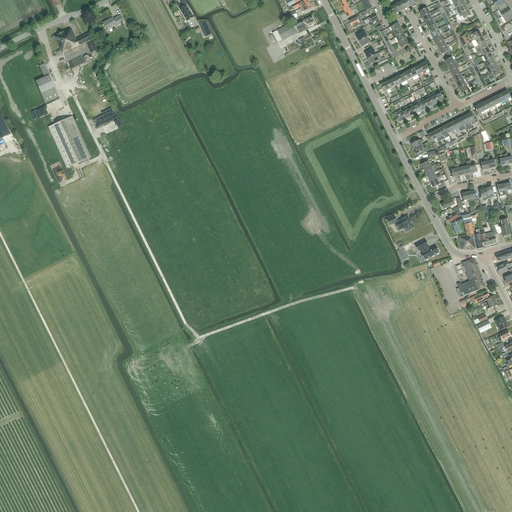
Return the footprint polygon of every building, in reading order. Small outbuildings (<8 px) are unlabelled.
[(296,3),(292,5),(294,10),(299,7),(300,9),(302,7),(310,4),(308,0),(306,0),(300,3),(300,1),(296,3)] [(405,10),(410,7),(406,0),(404,0),(401,2),(405,10)] [(461,0),(456,3),(453,4),(456,10),(458,8),(465,5),(463,0),(461,0)] [(503,0),(501,0),(494,5),(498,11),(507,5),(503,0)] [(346,2),(341,5),(344,11),(349,9),(349,8),(346,2)] [(395,5),(399,12),(405,10),(401,2),(395,5)] [(302,7),(300,9),(302,12),(304,11),(305,11),(312,8),(310,4),(302,7)] [(186,5),(180,9),(187,21),(193,18),(186,5)] [(394,15),(399,12),(395,5),(390,7),(394,15)] [(468,10),(465,5),(458,8),(456,10),(459,15),(468,10)] [(507,5),(498,11),(502,17),(511,11),(507,5)] [(349,9),(344,11),(347,18),(353,15),(351,12),(354,11),(353,10),(356,8),(355,6),(351,8),(351,7),(349,8),(349,9)] [(427,8),(419,12),(422,17),(430,14),(428,11),(427,8)] [(471,15),(468,10),(459,15),(461,19),(463,18),(464,19),(471,15)] [(511,12),(511,11),(502,17),(506,23),(511,18),(511,12)] [(294,12),(288,15),(291,20),(297,17),(294,12)] [(434,15),(433,12),(430,14),(422,17),(425,23),(432,19),(431,17),(434,15)] [(117,27),(124,23),(120,15),(113,19),(113,18),(103,23),(107,31),(108,30),(116,25),(117,27)] [(294,25),(298,32),(299,34),(307,29),(305,25),(314,21),(311,16),(294,25)] [(359,17),(349,22),(350,23),(350,24),(351,26),(351,27),(352,26),(352,27),(353,27),(354,29),(363,24),(362,22),(359,17)] [(425,23),(428,28),(435,24),(432,19),(425,23)] [(211,34),(206,22),(199,22),(204,34),(208,32),(209,35),(211,34)] [(277,43),(294,34),(298,32),(294,25),(293,22),(289,25),(272,33),(277,43)] [(392,30),(390,31),(391,34),(393,33),(401,29),(398,23),(391,27),(392,30)] [(438,23),(435,24),(428,28),(430,34),(438,30),(437,27),(440,26),(438,23)] [(362,32),(356,35),(359,41),(367,37),(369,35),(366,30),(370,29),(368,26),(361,29),(362,32)] [(440,28),(438,30),(430,34),(433,39),(441,35),(443,34),(440,28)] [(391,34),(394,39),(396,38),(404,34),(401,29),(392,33),(391,34)] [(67,31),(55,37),(66,62),(67,62),(82,54),(83,57),(91,53),(97,50),(89,34),(77,40),(72,30),(68,32),(67,31)] [(468,34),(472,42),(475,41),(482,37),(479,32),(477,33),(475,30),(468,34)] [(404,34),(396,38),(399,43),(406,40),(404,34)] [(433,39),(436,44),(443,40),(441,35),(433,39)] [(367,37),(359,41),(362,47),(368,44),(369,47),(377,43),(376,40),(372,42),(370,39),(368,40),(367,37)] [(478,46),(485,42),(482,37),(475,41),(478,46)] [(406,40),(399,43),(402,49),(409,45),(406,40)] [(436,44),(439,50),(446,46),(443,40),(436,44)] [(380,42),(377,43),(369,47),(371,50),(364,53),(367,59),(376,55),(373,49),(381,44),(380,42)] [(478,46),(475,47),(477,53),(478,53),(480,51),(487,48),(485,42),(478,46)] [(439,50),(441,55),(445,53),(447,57),(452,54),(449,47),(451,47),(449,44),(446,46),(439,50)] [(480,51),(478,53),(479,55),(481,53),(483,57),(490,53),(487,48),(480,51)] [(379,53),(376,55),(367,59),(370,65),(377,62),(378,64),(386,61),(384,58),(381,59),(379,53)] [(483,57),(486,62),(493,58),(490,53),(483,57)] [(445,61),(447,67),(454,63),(457,62),(456,59),(453,61),(452,58),(454,57),(452,54),(447,57),(448,59),(445,61)] [(493,58),(486,62),(484,63),(486,68),(496,64),(493,58)] [(447,67),(450,72),(457,69),(460,67),(457,62),(454,63),(447,67)] [(420,66),(423,72),(424,74),(426,73),(426,71),(429,70),(425,63),(420,66)] [(49,76),(44,64),(39,66),(30,70),(35,82),(49,76)] [(496,64),(486,68),(489,73),(491,72),(491,73),(498,69),(496,64)] [(423,72),(420,66),(414,68),(418,75),(419,77),(421,76),(420,74),(423,72)] [(414,68),(409,71),(412,78),(418,75),(414,68)] [(450,72),(453,78),(460,74),(457,69),(450,72)] [(492,75),(494,78),(501,74),(498,69),(491,73),(491,72),(489,73),(490,76),(492,75)] [(409,71),(403,74),(407,81),(412,78),(409,71)] [(401,84),(407,81),(403,74),(397,77),(401,84)] [(460,74),(453,78),(456,83),(463,80),(465,79),(464,76),(462,78),(460,74)] [(58,97),(49,76),(35,82),(45,103),(58,97)] [(395,87),(398,85),(401,84),(397,77),(392,80),(395,87)] [(386,83),(390,90),(395,87),(392,80),(386,83)] [(463,80),(456,83),(459,89),(466,85),(463,80)] [(386,83),(381,86),(386,95),(388,94),(386,91),(390,90),(386,83)] [(466,85),(459,89),(462,94),(469,91),(466,85)] [(435,96),(439,103),(445,100),(440,91),(434,94),(435,96)] [(507,91),(502,94),(505,101),(511,98),(507,91)] [(434,94),(429,96),(430,99),(433,106),(439,103),(435,96),(434,94)] [(496,97),(500,104),(505,101),(502,94),(496,97)] [(495,106),(500,104),(496,97),(491,99),(495,106)] [(422,103),(419,104),(422,111),(428,109),(424,102),(423,99),(421,100),(422,103)] [(430,99),(424,102),(428,109),(433,106),(430,99)] [(489,109),(495,106),(491,99),(486,102),(489,109)] [(416,106),(413,107),(417,114),(422,111),(419,104),(417,102),(415,103),(416,106)] [(484,112),(489,109),(486,102),(480,105),(484,112)] [(32,118),(57,109),(56,106),(55,106),(54,103),(29,111),(32,118)] [(406,107),(411,117),(417,114),(413,107),(412,105),(406,107)] [(481,113),(484,112),(480,105),(475,108),(476,111),(474,112),(477,119),(482,116),(481,113)] [(405,111),(402,113),(406,120),(411,117),(406,107),(404,109),(405,111)] [(401,110),(395,113),(398,119),(397,119),(397,120),(398,122),(399,123),(400,122),(400,123),(406,120),(402,113),(401,110)] [(471,113),(466,116),(469,123),(470,125),(473,124),(472,122),(475,120),(471,113)] [(0,139),(10,134),(0,114),(0,139)] [(460,119),(464,126),(465,128),(470,125),(469,123),(466,116),(460,119)] [(73,121),(74,121),(72,117),(49,127),(68,168),(90,159),(73,121)] [(123,119),(100,127),(100,128),(95,130),(97,135),(126,125),(123,119)] [(455,122),(459,129),(464,126),(460,119),(455,122)] [(455,122),(450,124),(453,131),(454,134),(457,132),(456,130),(459,129),(455,122)] [(448,134),(453,131),(450,124),(444,127),(448,134)] [(449,136),(448,134),(444,127),(439,130),(442,137),(444,139),(449,136)] [(439,130),(433,133),(437,140),(438,142),(444,139),(442,137),(439,130)] [(429,136),(426,138),(428,143),(431,141),(433,145),(436,143),(434,141),(437,140),(433,133),(428,135),(429,136)] [(420,141),(411,145),(414,150),(422,145),(421,143),(424,141),(423,139),(420,141)] [(422,145),(414,150),(416,154),(420,153),(421,155),(427,152),(425,148),(424,149),(422,145)] [(489,157),(486,158),(489,169),(496,168),(494,160),(489,161),(489,157)] [(485,162),(481,163),(483,171),(489,169),(486,158),(484,158),(485,162)] [(428,161),(421,165),(424,171),(435,165),(434,163),(430,166),(428,161)] [(468,162),(471,174),(477,172),(476,165),(471,166),(470,161),(468,162)] [(463,167),(465,175),(471,174),(468,162),(466,162),(468,166),(463,167)] [(452,178),(459,177),(456,164),(454,165),(455,169),(451,170),(452,178)] [(459,177),(465,175),(463,167),(459,168),(458,164),(456,164),(459,177)] [(424,171),(427,176),(434,173),(432,169),(436,167),(435,165),(424,171)] [(434,173),(427,176),(430,182),(441,177),(440,175),(436,177),(434,173)] [(433,188),(438,185),(440,189),(446,186),(444,182),(440,184),(438,180),(442,178),(441,177),(430,182),(433,188)] [(503,185),(497,186),(499,193),(499,197),(504,196),(506,195),(503,185)] [(479,190),(482,202),(486,201),(486,200),(488,200),(486,189),(479,190)] [(474,202),(478,201),(478,198),(476,198),(475,192),(468,193),(470,204),(472,203),(472,199),(473,199),(474,202)] [(470,204),(468,193),(462,194),(463,201),(468,200),(469,204),(470,204)] [(441,205),(443,208),(444,210),(454,205),(452,200),(441,205)] [(496,211),(500,210),(498,202),(495,203),(495,207),(490,208),(491,211),(496,210),(496,211)] [(459,211),(446,219),(448,223),(450,225),(451,224),(451,223),(450,222),(462,215),(459,211)] [(466,235),(459,237),(460,241),(460,245),(461,248),(461,250),(465,249),(466,251),(475,250),(476,250),(473,239),(475,239),(471,223),(472,223),(471,219),(470,215),(470,214),(461,216),(462,218),(464,222),(465,225),(464,225),(465,230),(466,233),(466,235)] [(398,232),(403,229),(405,233),(406,233),(414,228),(414,229),(415,228),(414,228),(412,223),(411,221),(410,221),(408,216),(407,216),(399,220),(399,221),(397,222),(394,216),(387,220),(390,226),(394,224),(398,231),(398,232)] [(462,218),(451,223),(451,224),(453,227),(458,225),(464,222),(462,218)] [(502,227),(500,227),(503,237),(510,235),(508,225),(507,220),(501,221),(502,227)] [(458,225),(453,227),(453,229),(456,234),(461,232),(458,225)] [(475,236),(477,248),(478,250),(478,249),(479,250),(481,249),(482,249),(484,248),(483,246),(480,233),(479,230),(476,231),(476,234),(475,234),(475,236)] [(484,232),(480,233),(483,246),(488,245),(497,243),(495,236),(486,239),(484,232)] [(421,254),(425,261),(439,253),(435,246),(430,249),(428,246),(425,240),(415,246),(418,251),(420,251),(421,254)] [(501,260),(501,261),(511,257),(511,251),(510,252),(510,251),(503,253),(496,255),(498,261),(501,260)] [(461,283),(457,284),(460,293),(463,292),(465,296),(486,288),(481,276),(475,260),(473,259),(467,261),(462,263),(462,264),(469,282),(461,285),(461,283)] [(501,266),(498,267),(501,274),(507,270),(506,268),(508,268),(509,269),(508,269),(509,272),(510,272),(511,270),(511,263),(509,265),(508,262),(504,263),(500,265),(501,266)] [(476,295),(474,296),(476,303),(489,297),(487,292),(476,296),(476,295)] [(488,300),(483,302),(487,310),(491,308),(495,307),(498,305),(495,299),(494,296),(490,298),(487,299),(488,300)] [(487,319),(485,314),(477,318),(480,323),(487,319)] [(495,322),(497,327),(499,327),(501,331),(508,327),(506,323),(505,323),(503,318),(495,322)] [(480,334),(484,332),(491,328),(488,321),(476,327),(480,334)] [(500,336),(498,338),(500,342),(502,341),(503,341),(507,339),(506,338),(510,337),(509,334),(510,334),(508,331),(508,332),(507,331),(499,335),(500,336)] [(505,354),(502,355),(503,358),(509,356),(508,353),(511,352),(511,351),(511,350),(511,343),(505,347),(507,352),(508,353),(505,354)]
